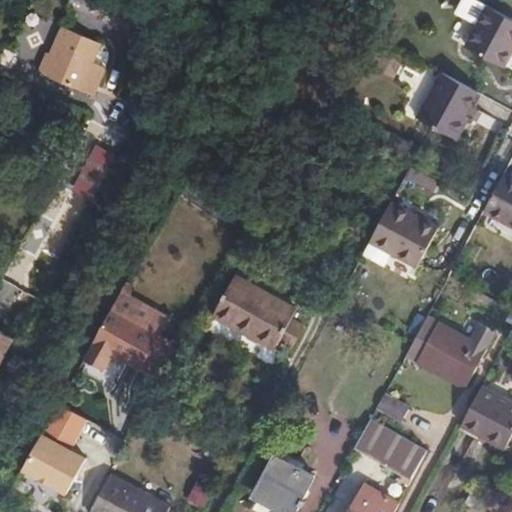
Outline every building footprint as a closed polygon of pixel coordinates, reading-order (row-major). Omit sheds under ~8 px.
[(511,46),(511,15),(486,2),(463,41),(503,63),(511,46)] [(62,26),(44,72),(83,89),(102,42),(62,26)] [(476,90),(441,71),(417,115),(457,136),(468,117),(463,114),(476,90)] [(413,166),(405,179),(434,196),(441,182),(413,166)] [(511,170),(508,169),(486,209),(511,222),(511,170)] [(392,199),(370,240),(417,266),(440,225),(392,199)] [(366,270),(358,285),(387,299),(394,284),(366,270)] [(212,315),(241,331),(249,317),(263,291),(235,275),(212,315)] [(249,317),(241,331),(273,348),(279,338),(290,319),(296,309),(263,291),(249,317)] [(122,292),(112,309),(159,335),(168,318),(122,292)] [(511,330),(511,307),(509,306),(497,329),(509,336),(511,330)] [(112,309),(84,360),(103,371),(113,354),(140,369),(159,335),(112,309)] [(427,315),(412,343),(406,352),(467,384),(495,334),(481,327),(474,340),(427,315)] [(290,319),(279,338),(292,346),(303,327),(290,319)] [(0,364),(12,341),(0,334),(0,364)] [(511,388),(488,375),(467,415),(511,438),(511,436),(511,388)] [(378,409),(403,421),(411,404),(385,392),(378,409)] [(57,406),(41,434),(70,450),(85,422),(57,406)] [(368,420),(351,452),(410,482),(427,451),(368,420)] [(70,450),(41,434),(20,472),(64,497),(86,458),(70,450)] [(293,511),(314,475),(273,453),(253,490),(291,511),(293,511)] [(112,477),(93,511),(167,511),(170,508),(112,477)] [(204,508),(215,491),(198,481),(188,499),(204,508)] [(393,511),(397,506),(363,488),(349,511),(393,511)]
